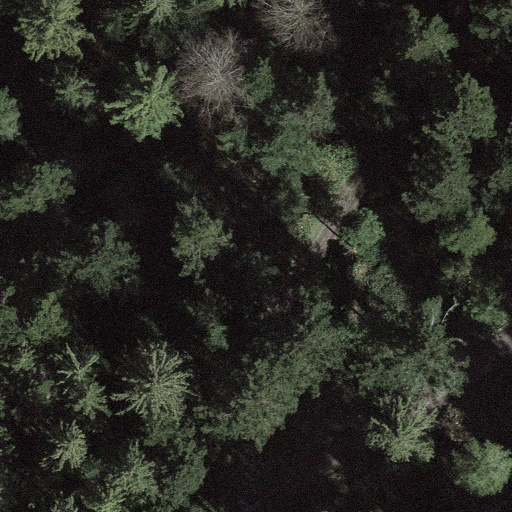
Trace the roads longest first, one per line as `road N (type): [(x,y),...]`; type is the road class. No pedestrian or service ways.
road 1 (track): [(444,0),(255,511)]
road 2 (track): [(511,353),(289,511)]
